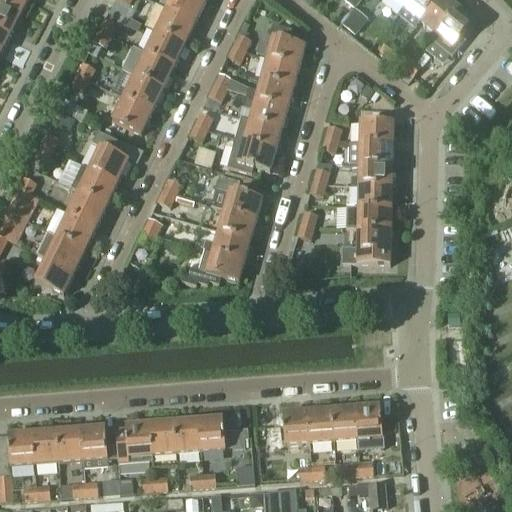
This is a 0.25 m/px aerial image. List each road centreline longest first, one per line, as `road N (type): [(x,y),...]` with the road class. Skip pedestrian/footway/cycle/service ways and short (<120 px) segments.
road 1 (residential): [(0,408),(423,379)]
road 2 (residential): [(246,0),(88,327)]
road 3 (residential): [(340,45),(265,313)]
road 4 (residential): [(0,159),(82,0)]
road 5 (residential): [(432,122),(416,300)]
road 6 (residential): [(265,313),(88,327)]
road 7 (residential): [(416,300),(265,313)]
road 8 (residential): [(432,511),(423,379)]
road 9 (residential): [(511,24),(432,122)]
